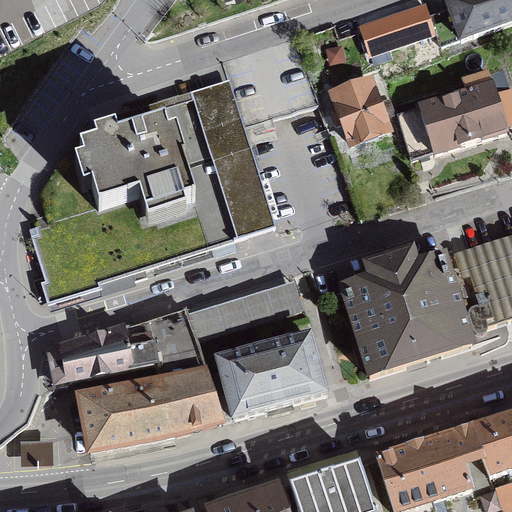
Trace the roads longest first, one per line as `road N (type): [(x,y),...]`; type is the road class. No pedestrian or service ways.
road 1 (secondary): [(0,493),(181,469),(511,371)]
road 2 (residential): [(23,344),(511,198)]
road 3 (residential): [(83,91),(365,0)]
road 4 (residential): [(4,282),(10,221),(83,91)]
